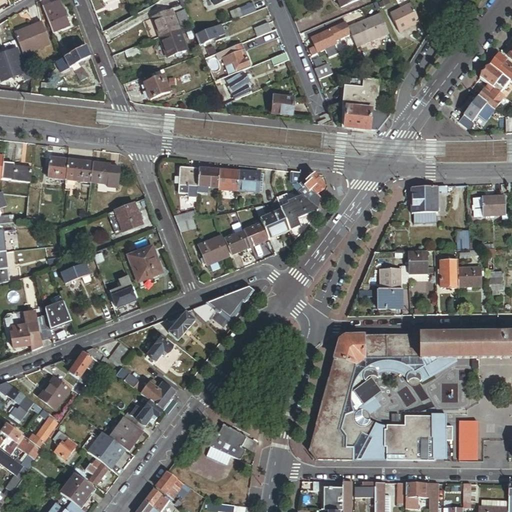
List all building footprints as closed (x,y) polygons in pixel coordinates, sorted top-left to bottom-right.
[(0,0),(0,11),(10,6),(5,0),(0,0)] [(194,6),(191,0),(189,0),(182,3),(185,10),(194,6)] [(332,0),(333,1),(336,0),(340,8),(359,0),(332,0)] [(58,2),(42,8),(52,35),(69,28),(58,2)] [(244,17),(256,12),(253,3),(240,9),(244,17)] [(390,15),(399,32),(419,22),(410,5),(390,15)] [(233,21),(244,17),(240,9),(230,13),(233,21)] [(176,13),(183,29),(191,26),(184,10),(176,13)] [(118,28),(134,18),(131,11),(115,20),(118,28)] [(159,39),(179,31),(171,12),(151,20),(152,20),(159,39)] [(356,48),(389,34),(380,14),(348,29),(351,36),(353,42),(356,48)] [(152,42),(159,39),(152,20),(144,23),(152,42)] [(52,45),(43,24),(15,36),(23,57),(52,45)] [(348,29),(346,24),(311,39),(314,47),(309,50),(312,56),(317,54),(325,50),(335,46),(336,45),(335,42),(341,40),(351,36),(348,29)] [(258,38),(272,33),(268,25),(255,30),(258,38)] [(226,39),(221,26),(214,29),(218,39),(219,42),(226,39)] [(218,39),(214,29),(195,37),(200,47),(218,39)] [(187,51),(179,31),(159,39),(167,59),(187,51)] [(351,36),(341,40),(344,46),(353,42),(351,36)] [(241,45),(238,46),(240,52),(243,60),(247,58),(241,45)] [(90,57),(86,46),(67,57),(62,59),(55,63),(57,67),(60,73),(90,57)] [(238,46),(216,55),(213,57),(215,61),(218,61),(223,59),(225,58),(240,52),(238,46)] [(325,50),(329,59),(339,54),(335,46),(325,50)] [(142,55),(139,48),(126,53),(129,60),(142,55)] [(213,57),(216,55),(213,48),(207,50),(210,58),(213,57)] [(21,75),(24,74),(16,51),(0,56),(0,81),(0,82),(21,75)] [(237,74),(251,68),(247,58),(243,60),(240,52),(225,58),(229,66),(233,64),(237,74)] [(289,61),(286,54),(272,60),(271,60),(273,67),(275,67),(280,65),(289,61)] [(511,65),(511,64),(499,55),(490,67),(496,72),(503,64),(510,69),(511,65)] [(223,59),(230,77),(237,74),(233,64),(229,66),(225,58),(223,59)] [(503,64),(496,72),(510,82),(511,84),(511,82),(511,70),(510,69),(503,64)] [(328,66),(315,72),(318,81),(332,75),(328,66)] [(496,72),(490,67),(480,80),(488,86),(493,89),(496,85),(503,91),(510,82),(496,72)] [(28,73),(24,74),(21,75),(23,82),(30,79),(28,73)] [(235,100),(252,94),(249,88),(247,86),(250,84),(244,74),(228,83),(231,87),(235,93),(232,94),(235,100)] [(172,93),(166,78),(146,85),(152,101),(172,93)] [(361,89),(343,88),(341,109),(346,109),(376,112),(378,82),(361,81),(361,89)] [(50,92),(51,83),(38,82),(37,91),(50,92)] [(496,85),(493,89),(494,90),(500,95),(503,91),(496,85)] [(229,101),(223,86),(217,88),(224,104),(229,102),(229,101)] [(493,89),(488,86),(484,91),(487,94),(490,91),(492,93),(494,90),(493,89)] [(492,109),(495,111),(505,99),(500,95),(494,90),(492,93),(490,91),(487,94),(484,91),(478,98),(492,109)] [(292,118),(294,100),(274,98),(272,115),(292,118)] [(492,109),(478,98),(464,117),(473,123),(479,116),(483,120),(492,109)] [(377,133),(390,117),(391,113),(376,112),(346,109),(344,130),(377,133)] [(470,131),(474,124),(473,123),(464,117),(459,123),(470,131)] [(64,181),(66,161),(49,159),(47,179),(64,181)] [(92,164),(66,161),(64,181),(90,183),(92,164)] [(3,164),(1,180),(10,181),(12,167),(13,167),(13,165),(3,164)] [(109,165),(92,164),(90,183),(107,185),(108,172),(109,165)] [(29,183),(30,169),(13,167),(12,167),(10,181),(29,183)] [(197,187),(198,170),(179,168),(177,192),(184,193),(185,187),(197,187)] [(219,171),(198,170),(197,187),(209,188),(218,189),(219,171)] [(238,173),(219,171),(218,189),(218,190),(237,191),(238,173)] [(116,173),(108,172),(107,185),(115,186),(116,173)] [(290,172),(289,182),(297,192),(302,188),(299,185),(298,184),(300,174),(290,172)] [(238,173),(237,191),(257,193),(259,174),(238,173)] [(313,175),(300,174),(298,184),(299,185),(304,181),(305,182),(313,175)] [(299,185),(302,188),(303,187),(308,192),(312,189),(316,194),(324,188),(313,175),(305,182),(304,181),(299,185)] [(196,192),(197,187),(185,187),(184,193),(177,192),(177,195),(186,195),(185,198),(196,199),(196,192)] [(302,188),(297,192),(296,192),(299,194),(302,197),(317,209),(321,200),(316,194),(312,189),(308,192),(303,187),(302,188)] [(437,188),(411,189),(413,216),(414,216),(436,215),(438,215),(437,193),(437,188)] [(317,209),(302,197),(288,203),(289,205),(279,209),(280,211),(288,230),(298,226),(295,219),(317,209)] [(480,199),(480,206),(480,218),(505,217),(504,198),(480,199)] [(278,207),(277,203),(261,206),(264,214),(279,208),(278,207)] [(140,224),(133,205),(107,215),(114,234),(140,224)] [(261,206),(253,208),(259,220),(266,217),(264,214),(261,206)] [(480,218),(480,206),(471,206),(472,218),(480,218)] [(279,209),(279,208),(264,214),(266,217),(280,211),(279,209)] [(266,217),(259,220),(261,224),(268,240),(289,231),(288,230),(280,211),(266,217)] [(189,214),(172,217),(175,225),(176,225),(191,221),(190,216),(189,214)] [(436,215),(414,216),(414,226),(437,225),(436,215)] [(0,225),(14,224),(12,216),(0,217),(0,225)] [(194,231),(192,221),(191,221),(176,225),(179,234),(194,231)] [(249,248),(268,240),(261,224),(243,232),(245,238),(249,248)] [(243,232),(242,232),(224,240),(227,246),(245,238),(243,232)] [(470,252),(469,233),(456,233),(457,252),(461,252),(470,252)] [(223,259),(229,257),(221,237),(215,239),(223,259)] [(231,256),(249,248),(245,238),(227,246),(231,256)] [(223,259),(215,239),(198,246),(206,266),(223,259)] [(160,274),(149,247),(125,257),(135,283),(160,274)] [(430,272),(429,253),(411,253),(411,254),(411,268),(411,272),(430,272)] [(46,263),(48,270),(65,264),(63,258),(54,260),(54,259),(46,261),(46,263)] [(458,270),(458,262),(440,263),(441,289),(450,289),(451,290),(457,290),(458,288),(458,270)] [(88,277),(84,266),(59,275),(63,286),(88,277)] [(458,270),(458,288),(481,288),(481,280),(481,276),(481,269),(458,270)] [(0,284),(9,283),(8,270),(0,271),(0,284)] [(402,291),(402,284),(401,271),(379,271),(379,291),(402,291)] [(430,280),(430,272),(411,272),(411,281),(430,280)] [(504,291),(504,274),(491,275),(491,281),(490,281),(490,292),(492,292),(493,296),(498,296),(498,291),(504,291)] [(117,282),(119,288),(124,286),(123,285),(128,283),(126,278),(117,282)] [(109,295),(107,296),(108,299),(126,292),(124,286),(119,288),(108,292),(109,295)] [(126,292),(108,299),(110,303),(112,302),(115,308),(135,300),(131,290),(126,292)] [(378,311),(402,311),(402,291),(379,291),(378,292),(378,311)] [(244,292),(224,299),(240,311),(251,297),(244,292)] [(61,299),(58,294),(50,297),(52,303),(61,299)] [(52,303),(43,306),(45,316),(49,330),(69,323),(61,299),(52,303)] [(451,316),(459,316),(459,302),(451,302),(451,316)] [(186,315),(186,314),(168,321),(174,326),(176,327),(186,315)] [(196,323),(186,315),(176,327),(173,331),(169,335),(178,343),(196,323)] [(51,339),(49,330),(45,316),(34,320),(38,343),(51,339)] [(32,325),(27,326),(30,347),(36,346),(32,325)] [(30,347),(27,326),(11,329),(12,334),(10,335),(12,350),(30,347)] [(511,335),(454,336),(454,361),(480,360),(511,359),(511,335)] [(454,336),(420,337),(420,361),(454,361),(454,336)] [(315,461),(353,462),(354,449),(344,449),(344,438),(339,432),(357,366),(364,361),(363,337),(362,351),(347,352),(343,366),(332,363),(327,383),(328,383),(317,424),(316,424),(316,426),(316,427),(309,453),(315,461)] [(342,338),(336,342),(330,363),(332,363),(343,366),(347,352),(362,351),(363,337),(342,338)] [(364,361),(420,361),(420,337),(363,337),(364,361)] [(162,339),(161,340),(159,342),(147,357),(156,364),(161,357),(164,354),(167,357),(174,348),(162,339)] [(135,353),(123,344),(119,350),(130,359),(135,353)] [(106,358),(95,349),(84,353),(93,360),(100,365),(101,365),(106,358)] [(126,364),(130,359),(119,350),(114,355),(126,364)] [(93,360),(84,353),(69,374),(78,381),(87,370),(93,360)] [(126,364),(114,355),(110,360),(122,369),(126,364)] [(115,366),(106,358),(101,365),(111,372),(115,366)] [(100,365),(93,360),(87,370),(94,375),(100,365)] [(354,449),(353,462),(374,426),(373,425),(371,423),(370,424),(369,425),(368,425),(367,426),(365,427),(363,427),(361,427),(359,426),(358,424),(357,423),(356,421),(356,419),(356,418),(357,416),(358,414),(360,413),(362,412),(360,410),(365,406),(359,399),(359,393),(361,388),(367,384),(366,383),(365,381),(364,379),(364,376),(365,374),(367,372),(369,370),(371,370),(373,370),(375,371),(377,371),(378,373),(380,372),(382,371),(384,371),(386,371),(388,371),(391,371),(394,371),(397,372),(399,373),(401,374),(403,375),(404,376),(406,377),(407,378),(408,376),(409,374),(410,374),(412,373),(413,373),(415,373),(417,373),(418,374),(420,375),(420,376),(421,378),(421,379),(421,381),(421,382),(455,362),(454,361),(420,361),(364,361),(357,366),(339,432),(344,438),(344,449),(354,449)] [(44,370),(55,378),(61,383),(66,376),(53,366),(44,370)] [(374,385),(376,384),(378,383),(379,381),(380,379),(380,377),(379,374),(378,373),(377,371),(375,371),(373,370),(371,370),(369,370),(367,372),(365,374),(364,376),(364,379),(365,381),(366,383),(367,384),(368,384),(369,385),(370,385),(372,385),(374,385)] [(408,376),(407,378),(406,379),(406,381),(407,383),(408,385),(409,386),(410,387),(412,387),(414,388),(416,387),(418,387),(419,386),(420,385),(421,384),(421,382),(421,381),(421,379),(421,378),(420,376),(420,375),(418,374),(417,373),(415,373),(413,373),(412,373),(410,374),(409,374),(408,376)] [(124,383),(134,390),(138,385),(139,383),(129,375),(124,383)] [(56,412),(71,390),(70,389),(61,383),(55,378),(39,399),(56,412)] [(150,384),(162,393),(165,389),(154,380),(150,384)] [(14,389),(7,383),(0,386),(0,392),(7,398),(8,397),(14,389)] [(146,390),(141,396),(151,403),(153,404),(162,393),(150,384),(146,390)] [(365,406),(374,400),(382,393),(376,384),(374,385),(372,385),(370,385),(369,385),(368,384),(367,384),(361,388),(359,393),(359,399),(365,406)] [(138,385),(134,390),(141,396),(146,390),(138,385)] [(153,404),(163,412),(176,394),(166,387),(165,389),(162,393),(153,404)] [(28,399),(14,389),(8,397),(22,408),(28,399)] [(27,412),(32,407),(34,404),(28,399),(22,408),(27,412)] [(369,414),(370,415),(379,408),(374,400),(365,406),(360,410),(362,412),(363,412),(365,412),(367,412),(368,413),(369,414)] [(157,420),(163,412),(153,404),(151,403),(141,415),(137,421),(146,428),(151,421),(154,418),(157,420)] [(46,420),(49,415),(43,410),(39,415),(46,420)] [(137,421),(141,415),(136,411),(131,417),(137,421)] [(370,424),(371,423),(371,422),(371,420),(371,419),(371,418),(371,417),(370,416),(370,415),(369,414),(368,413),(367,412),(365,412),(363,412),(362,412),(360,413),(358,414),(357,416),(356,418),(356,419),(356,421),(357,423),(358,424),(359,426),(361,427),(363,427),(365,427),(367,426),(368,425),(369,425),(370,424)] [(127,414),(124,419),(133,426),(137,421),(131,417),(127,414)] [(386,461),(386,462),(434,462),(445,462),(445,443),(453,442),(453,428),(445,429),(445,416),(432,416),(432,418),(405,418),(405,427),(387,427),(387,430),(386,461)] [(133,426),(124,419),(112,435),(109,439),(126,451),(127,453),(142,433),(133,426)] [(48,437),(54,429),(57,425),(50,420),(36,439),(43,444),(48,437)] [(133,426),(142,433),(146,428),(137,421),(133,426)] [(478,423),(459,422),(459,462),(478,462),(478,423)] [(16,444),(22,435),(7,425),(5,427),(1,433),(16,444)] [(260,445),(225,426),(219,436),(218,436),(215,434),(208,446),(212,448),(208,457),(229,467),(233,458),(235,458),(242,461),(246,451),(242,449),(243,448),(258,455),(260,445)] [(374,426),(353,462),(386,461),(387,430),(382,429),(379,428),(375,426),(374,426)] [(51,439),(56,431),(54,429),(48,437),(51,439)] [(109,439),(112,435),(105,429),(102,434),(104,435),(109,439)] [(71,444),(72,443),(60,433),(57,437),(58,437),(59,436),(68,443),(68,442),(71,444)] [(24,440),(25,438),(22,435),(16,444),(19,446),(24,440)] [(27,440),(40,449),(43,444),(36,439),(30,435),(27,440)] [(109,439),(104,435),(89,454),(111,471),(117,463),(115,461),(118,457),(120,459),(126,451),(109,439)] [(62,450),(68,443),(59,436),(58,437),(53,444),(62,450)] [(41,452),(24,440),(19,446),(17,449),(35,461),(41,452)] [(68,442),(68,443),(62,450),(58,456),(66,462),(76,448),(71,444),(68,442)] [(19,475),(23,468),(0,450),(0,464),(15,476),(17,478),(19,475)] [(86,471),(94,477),(90,482),(97,488),(101,482),(104,484),(107,479),(105,478),(109,472),(96,463),(93,467),(91,465),(86,471)] [(24,479),(28,472),(26,470),(23,468),(19,475),(24,479)] [(88,478),(76,469),(74,472),(86,481),(88,478)] [(185,486),(169,473),(157,488),(164,493),(174,500),(178,494),(185,486)] [(13,495),(24,479),(19,475),(17,478),(15,476),(5,490),(8,492),(13,495)] [(95,491),(75,476),(60,496),(69,503),(79,511),(95,491)] [(343,492),(343,485),(320,484),(320,493),(320,495),(325,495),(325,492),(343,492)] [(346,484),(343,484),(343,485),(343,492),(342,511),(351,511),(351,484),(346,484)] [(363,489),(355,489),(355,499),(362,500),(366,500),(369,500),(375,500),(375,484),(368,484),(363,484),(363,489)] [(375,484),(375,500),(375,505),(374,511),(384,511),(385,498),(385,491),(385,484),(375,484)] [(406,485),(397,485),(397,508),(406,508),(406,499),(406,485)] [(418,485),(406,485),(406,499),(425,499),(425,485),(418,485)] [(438,511),(438,485),(425,485),(425,499),(429,499),(429,505),(426,505),(426,511),(438,511)] [(184,499),(191,490),(185,486),(178,494),(184,499)] [(162,495),(155,490),(146,503),(157,511),(163,511),(171,502),(162,495)] [(9,500),(13,495),(8,492),(5,497),(9,500)] [(325,495),(324,511),(342,511),(343,492),(325,492),(325,495)] [(5,506),(9,500),(5,497),(3,496),(0,500),(0,502),(2,504),(5,506)] [(508,506),(508,502),(487,501),(482,501),(481,509),(508,510),(508,507),(508,506)] [(208,510),(218,511),(220,504),(209,502),(208,510)] [(81,511),(79,511),(69,503),(63,511),(57,507),(52,511),(81,511)] [(157,511),(146,503),(138,511),(157,511)]
